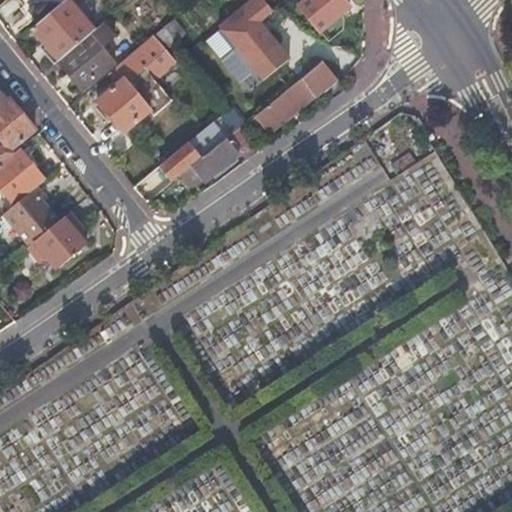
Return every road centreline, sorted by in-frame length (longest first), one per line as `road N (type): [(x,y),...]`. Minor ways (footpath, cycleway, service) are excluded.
road 1 (residential): [(158,250),(417,72),(447,38)]
road 2 (residential): [(158,250),(0,55)]
road 3 (residential): [(0,357),(158,250)]
road 4 (tertiary): [(511,151),(447,38)]
